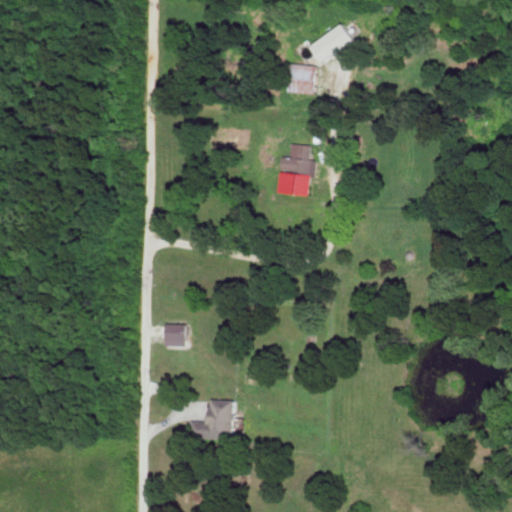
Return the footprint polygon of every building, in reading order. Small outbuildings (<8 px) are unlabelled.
[(327,60),(359,36),(347,19),(315,44),(327,60)] [(322,62),(294,61),(293,89),(321,90),(322,62)] [(282,190),(312,191),(313,174),(318,174),(319,157),(312,156),(313,142),(295,141),(294,154),(284,154),(282,190)] [(190,343),(190,321),(169,321),(169,343),(190,343)] [(214,419),(196,419),(196,436),(238,436),(238,397),(214,397),(214,419)]
